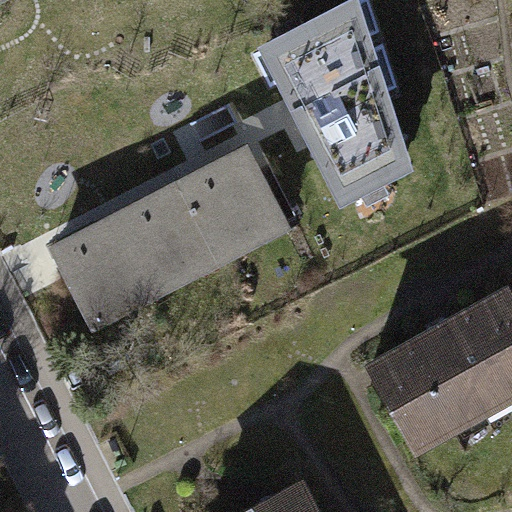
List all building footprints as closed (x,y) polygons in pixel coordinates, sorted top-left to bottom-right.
[(362,0),(342,0),(260,43),(341,202),(416,167),(362,0)] [(53,247),(100,333),(306,228),(256,137),(53,247)] [(511,286),(503,291),(511,306),(511,286)] [(423,454),(511,410),(511,306),(503,291),(371,362),(423,454)] [(335,511),(316,476),(236,511),(335,511)]
